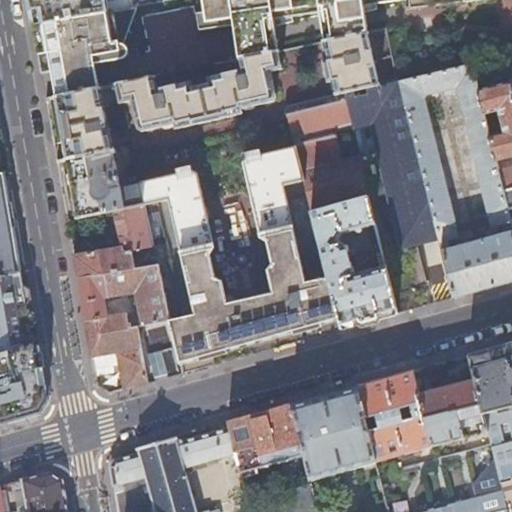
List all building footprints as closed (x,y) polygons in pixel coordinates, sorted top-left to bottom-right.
[(28,0),(32,23),(42,21),(87,13),(109,10),(113,9),(117,8),(129,6),(128,0),(28,0)] [(511,0),(201,0),(202,10),(205,28),(234,24),(239,58),(278,50),(274,25),(273,18),(293,15),(317,12),(324,40),(366,31),(362,11),(360,12),(359,6),(377,3),(396,0),(511,0)] [(504,0),(407,0),(410,14),(504,0)] [(360,12),(362,11),(378,9),(377,3),(359,6),(360,12)] [(129,6),(117,8),(113,9),(117,33),(127,32),(135,5),(129,6)] [(118,39),(117,33),(113,9),(109,10),(114,40),(118,39)] [(109,10),(87,13),(42,21),(47,50),(37,52),(41,71),(50,69),(55,95),(99,86),(95,62),(121,57),(122,57),(123,56),(124,56),(125,55),(125,54),(126,53),(126,52),(126,51),(126,50),(126,49),(126,48),(125,47),(124,46),(123,45),(122,45),(121,44),(120,44),(119,44),(118,39),(114,40),(109,10)] [(205,28),(202,10),(194,12),(197,30),(205,28)] [(273,18),(274,25),(294,21),(293,15),(273,18)] [(42,21),(32,23),(37,52),(47,50),(42,21)] [(378,82),(398,78),(385,27),(366,31),(378,82)] [(336,92),(378,82),(366,31),(324,40),(328,59),(323,60),(328,81),(333,80),(336,92)] [(282,66),(278,50),(239,58),(241,68),(208,75),(209,81),(193,84),(192,80),(158,87),(155,75),(99,86),(55,95),(67,158),(112,147),(103,105),(132,99),(137,125),(144,129),(175,121),(176,126),(242,111),(241,106),(273,99),(275,94),(270,69),(282,66)] [(465,62),(464,57),(440,62),(441,67),(465,62)] [(511,226),(511,221),(489,134),(484,111),(478,88),(472,62),(398,79),(437,235),(453,296),(490,286),(511,279),(511,226)] [(311,211),(366,197),(392,191),(405,243),(437,235),(398,79),(398,78),(378,82),(336,92),(287,104),(284,107),(287,116),(294,144),(301,170),(303,179),(311,211)] [(511,91),(509,81),(478,88),(484,111),(499,108),(505,130),(489,134),(511,221),(511,165),(505,166),(503,156),(511,153),(511,91)] [(263,290),(264,293),(274,334),(337,317),(327,274),(304,279),(282,183),(303,179),(301,170),(294,144),(244,157),(242,161),(260,233),(267,237),(273,261),(268,267),(271,279),(268,280),(265,283),(264,286),(263,290)] [(116,147),(112,147),(67,158),(78,217),(113,209),(142,203),(138,182),(121,186),(113,153),(117,152),(116,147)] [(211,351),(248,341),(237,299),(236,296),(234,293),(231,291),(228,290),(225,291),(222,279),(215,275),(210,251),(213,246),(195,172),(191,169),(138,182),(142,203),(143,202),(155,200),(167,197),(195,312),(181,315),(170,317),(169,317),(169,320),(182,371),(199,367),(214,362),(211,351)] [(5,189),(3,174),(0,174),(0,275),(20,272),(13,230),(12,225),(9,209),(8,203),(5,189)] [(311,211),(327,274),(337,317),(340,327),(354,323),(367,320),(395,312),(383,264),(353,272),(345,243),(338,238),(341,232),(353,229),(355,232),(358,232),(360,230),(361,227),(373,225),(371,215),(366,197),(311,211)] [(17,224),(13,202),(8,203),(9,209),(12,225),(17,224)] [(135,268),(131,250),(153,245),(143,202),(142,203),(113,209),(121,245),(73,253),(95,384),(108,392),(127,387),(147,381),(137,327),(169,320),(169,317),(170,317),(157,263),(135,268)] [(22,288),(20,272),(0,275),(0,352),(17,348),(32,345),(30,330),(33,329),(36,324),(34,315),(29,311),(26,311),(26,308),(25,305),(28,305),(31,299),(30,291),(24,288),(22,288)] [(274,334),(264,293),(251,296),(237,299),(248,341),(262,337),(274,334)] [(511,342),(489,349),(465,356),(472,380),(481,412),(511,403),(511,342)] [(17,348),(0,352),(0,424),(3,423),(9,422),(39,414),(47,401),(42,373),(37,344),(32,345),(17,348)] [(380,380),(354,387),(374,461),(431,446),(417,395),(411,371),(398,375),(380,380)] [(417,395),(431,446),(485,432),(486,432),(481,412),(472,380),(417,395)] [(322,396),(290,405),(302,454),(306,472),(308,479),(374,461),(354,387),(322,396)] [(486,432),(485,432),(492,459),(498,483),(511,479),(511,403),(481,412),(486,432)] [(226,422),(228,428),(234,452),(245,499),(253,497),(246,469),(267,464),(264,450),(270,449),(274,461),(302,454),(290,405),(259,413),(226,422)] [(111,487),(115,511),(212,511),(212,509),(199,511),(193,511),(190,499),(192,499),(192,496),(189,496),(185,480),(187,479),(186,474),(183,475),(181,464),(187,463),(189,464),(234,452),(228,428),(179,440),(174,437),(153,442),(135,448),(136,452),(112,459),(108,467),(111,487)] [(445,505),(447,511),(505,511),(498,483),(492,459),(473,486),(476,497),(466,500),(464,490),(445,495),(448,505),(445,505)] [(309,482),(308,479),(306,472),(287,477),(290,487),(309,482)] [(48,473),(21,481),(26,511),(66,511),(61,483),(54,477),(48,473)] [(511,511),(511,479),(498,483),(505,511),(511,511)] [(253,497),(245,499),(244,499),(247,511),(315,511),(309,482),(290,487),(253,497)] [(385,506),(387,511),(447,511),(445,505),(419,511),(400,511),(398,503),(385,506)]
